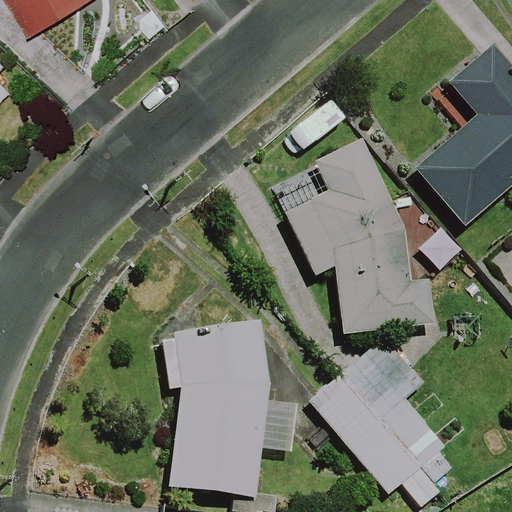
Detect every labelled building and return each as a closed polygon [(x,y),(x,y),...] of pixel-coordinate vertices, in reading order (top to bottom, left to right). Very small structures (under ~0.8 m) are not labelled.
[(1,0),(27,41),(91,0),(1,0)] [(511,180),(511,85),(480,48),(434,86),(463,120),(400,173),(450,232),(511,180)] [(328,340),(421,329),(415,284),(398,286),(390,233),(347,145),(300,167),(302,172),(264,189),(277,215),(271,218),(301,281),(320,272),(328,340)] [(171,295),(151,277),(125,306),(145,324),(171,295)] [(256,389),(247,324),(159,337),(160,344),(150,345),(157,393),(166,392),(154,492),(243,503),(248,453),(281,456),(286,408),(255,404),(256,389)] [(413,510),(431,494),(425,487),(443,472),(429,455),(435,450),(394,402),(413,386),(373,340),(297,405),(378,499),(392,487),(413,510)]
